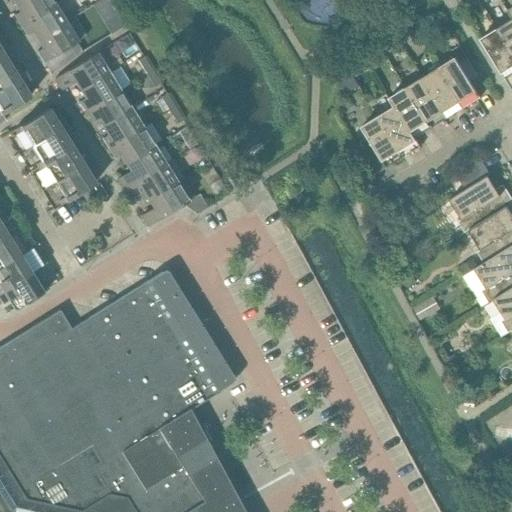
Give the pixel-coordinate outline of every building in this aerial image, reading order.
[(18,0),(14,3),(19,11),(14,14),(20,24),(54,3),(59,0),(18,0)] [(20,24),(26,34),(27,35),(32,31),(37,40),(65,22),(54,3),(20,24)] [(42,48),(37,51),(37,52),(43,61),(44,62),(50,72),(75,56),(69,46),(75,42),(86,36),(74,16),(65,22),(37,40),(42,48)] [(511,19),(497,28),(511,52),(511,19)] [(511,52),(497,28),(480,39),(501,73),(507,69),(511,76),(511,75),(511,52)] [(396,59),(405,53),(399,44),(390,50),(396,59)] [(455,57),(438,68),(459,101),(465,98),(469,105),(480,98),(476,91),(460,65),(467,60),(459,46),(451,51),(455,57)] [(79,89),(108,72),(96,53),(54,78),(61,89),(74,81),(79,89)] [(377,55),(367,61),(373,69),(383,63),(377,55)] [(145,56),(143,57),(137,60),(146,73),(153,69),(145,56)] [(0,62),(0,87),(23,74),(17,64),(11,67),(6,59),(0,62)] [(453,115),(464,108),(459,101),(438,68),(421,78),(443,111),(448,108),(453,115)] [(162,82),(153,69),(146,73),(154,87),(162,82)] [(119,90),(108,72),(79,89),(84,98),(79,101),(86,111),(119,90)] [(23,74),(0,87),(0,114),(30,96),(24,87),(29,84),(23,74)] [(443,111),(421,78),(405,88),(427,122),(432,118),(436,125),(447,118),(443,111)] [(420,135),(431,128),(427,122),(405,88),(388,99),(393,107),(395,106),(411,131),(416,128),(420,135)] [(102,126),(131,108),(119,90),(86,111),(92,121),(97,118),(102,126)] [(168,92),(166,93),(160,97),(169,110),(176,105),(168,92)] [(184,119),(176,105),(169,110),(177,124),(184,119)] [(395,106),(393,107),(378,117),(399,150),(404,147),(409,154),(420,147),(415,140),(416,140),(411,131),(395,106)] [(65,124),(59,114),(54,117),(48,108),(14,129),(26,148),(65,124)] [(142,127),(131,108),(102,126),(107,134),(102,137),(108,148),(142,127)] [(378,117),(361,127),(371,144),(361,150),(371,168),(381,161),(388,157),(392,164),(403,157),(399,150),(378,117)] [(26,148),(37,167),(71,145),(66,137),(71,134),(65,124),(26,148)] [(125,163),(153,145),(142,127),(108,148),(115,158),(120,155),(125,163)] [(88,161),(82,150),(76,154),(71,145),(37,167),(30,172),(35,179),(42,175),(49,185),(88,161)] [(165,164),(153,145),(125,163),(130,171),(117,179),(124,189),(165,164)] [(165,164),(124,189),(130,199),(143,191),(148,199),(182,178),(184,177),(173,159),(165,164)] [(49,185),(61,204),(95,183),(89,174),(94,171),(88,161),(49,185)] [(468,230),(506,207),(511,203),(511,201),(502,185),(494,189),(486,176),(487,175),(479,161),(456,175),(465,189),(449,199),(461,219),(457,221),(464,233),(468,230)] [(148,199),(153,208),(140,216),(147,227),(183,204),(196,215),(207,208),(199,194),(194,197),(182,178),(148,199)] [(511,217),(506,207),(468,230),(480,249),(476,252),(482,263),(511,246),(511,245),(511,217)] [(0,240),(8,236),(0,222),(0,220),(5,218),(2,214),(0,215),(0,240)] [(8,236),(0,240),(0,266),(25,251),(23,247),(17,251),(8,236)] [(511,287),(511,247),(511,246),(482,263),(477,266),(473,268),(486,288),(481,291),(488,302),(493,299),(493,300),(511,287)] [(0,291),(31,273),(22,258),(27,255),(25,251),(0,266),(0,291)] [(473,258),(458,267),(463,275),(473,268),(477,266),(473,258)] [(235,379),(202,326),(167,271),(163,273),(162,272),(71,329),(59,310),(0,347),(0,455),(33,435),(69,412),(93,398),(125,449),(190,410),(232,383),(231,381),(235,379)] [(31,273),(0,291),(0,298),(3,304),(9,301),(14,310),(48,288),(46,285),(40,288),(31,273)] [(410,273),(402,278),(408,287),(416,282),(410,273)] [(511,287),(493,300),(501,312),(490,318),(502,336),(511,330),(511,287)] [(433,297),(413,308),(420,320),(440,309),(433,297)] [(458,364),(454,358),(445,363),(448,370),(458,364)] [(465,395),(464,405),(474,406),(475,396),(465,395)] [(211,449),(190,410),(125,449),(93,398),(69,412),(90,445),(125,501),(157,481),(169,499),(148,511),(189,511),(213,498),(190,461),(209,449),(210,450),(211,449)] [(90,445),(69,412),(33,435),(53,468),(90,445)] [(53,468),(33,435),(0,455),(0,464),(5,473),(35,480),(53,468)] [(0,501),(6,511),(243,511),(239,503),(209,449),(190,461),(213,498),(189,511),(131,511),(125,501),(90,445),(53,468),(35,480),(5,473),(0,464),(0,501)] [(148,511),(169,499),(157,481),(125,501),(131,511),(148,511)]
